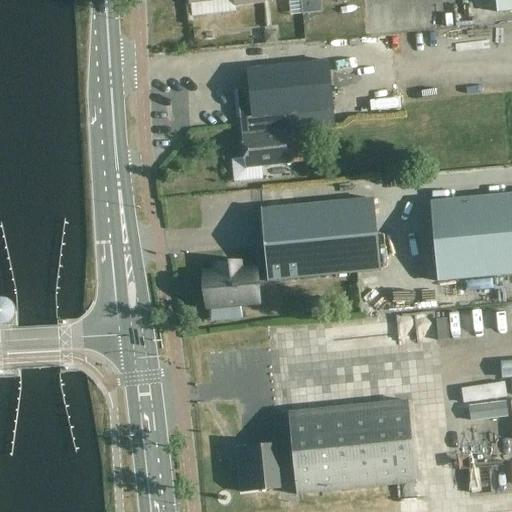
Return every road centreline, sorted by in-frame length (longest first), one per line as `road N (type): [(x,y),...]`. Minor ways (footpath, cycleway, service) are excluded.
road 1 (primary): [(136,334),(104,0)]
road 2 (primary): [(156,511),(136,334)]
road 3 (unclassified): [(7,341),(136,334)]
